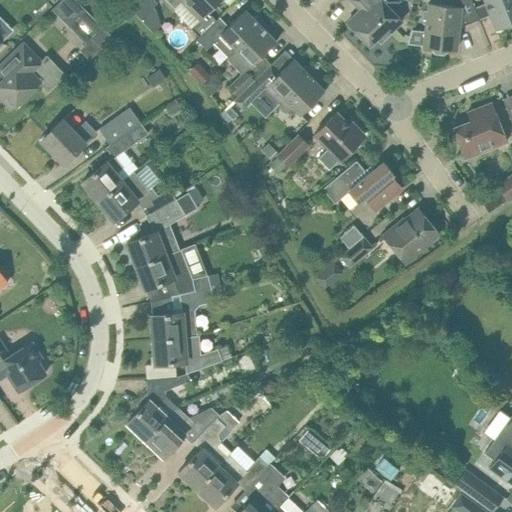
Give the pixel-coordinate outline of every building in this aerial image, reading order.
[(75,0),(62,0),(52,10),(62,20),(75,19),(85,9),(75,0)] [(192,27),(201,35),(216,20),(208,12),(220,0),(165,0),(169,3),(172,0),(179,0),(200,20),(192,27)] [(398,0),(350,0),(360,10),(347,22),(369,45),(377,37),(381,41),(402,21),(390,9),(399,0),(398,0)] [(411,30),(408,44),(422,45),(423,46),(423,47),(433,48),(432,51),(434,53),(444,54),(446,53),(447,49),(450,50),(456,50),(457,38),(459,27),(479,19),(474,7),(472,0),(471,0),(452,0),(452,6),(428,3),(426,27),(425,31),(411,30)] [(511,0),(484,0),(496,29),(511,22),(511,0)] [(136,14),(143,22),(149,16),(142,8),(136,14)] [(207,50),(214,43),(228,58),(264,22),(258,16),(255,19),(245,9),(228,26),(219,17),(216,20),(201,35),(196,40),(207,50)] [(0,43),(0,42),(0,40),(12,29),(0,16),(0,43)] [(252,66),(262,55),(276,41),(266,31),(270,28),(264,22),(228,58),(243,72),(227,87),(237,97),(244,89),(254,80),(246,71),(252,65),(252,66)] [(25,96),(41,82),(48,89),(46,90),(47,91),(65,74),(64,73),(63,75),(45,56),(39,62),(22,45),(24,43),(23,42),(0,64),(0,100),(1,100),(11,110),(25,96)] [(277,106),(312,71),(306,65),(303,68),(293,58),(279,72),(270,64),(254,80),(244,89),(254,99),(262,90),(277,106)] [(153,87),(166,78),(159,68),(146,78),(153,87)] [(318,77),(312,71),(277,106),(285,113),(292,107),(300,114),(324,90),(315,80),(318,77)] [(208,77),(201,84),(211,95),(222,84),(212,74),(208,78),(208,77)] [(453,127),(463,154),(465,158),(498,145),(506,142),(491,103),(467,112),(468,116),(452,123),(453,127)] [(99,129),(110,144),(141,122),(129,107),(99,129)] [(339,160),(350,149),(365,135),(352,121),(349,124),(337,112),(314,134),(328,148),(318,158),(329,169),(339,159),(339,160)] [(64,163),(78,149),(84,143),(95,132),(85,121),(73,132),(61,120),(41,140),(64,163)] [(110,144),(106,147),(113,157),(114,158),(124,151),(149,133),(141,122),(110,144)] [(276,154),(278,156),(272,162),(280,170),(286,164),(288,166),(308,146),(297,134),(276,154)] [(113,157),(82,182),(89,190),(90,189),(98,200),(121,182),(115,174),(122,169),(114,158),(113,157)] [(356,160),(341,173),(322,188),(335,203),(349,191),(358,203),(364,198),(374,211),(402,188),(391,175),(393,174),(383,161),(370,172),(366,168),(365,170),(356,160)] [(121,182),(98,200),(107,211),(106,212),(113,220),(128,208),(137,201),(146,216),(153,211),(175,199),(174,197),(181,193),(176,185),(170,189),(169,188),(165,190),(157,195),(152,187),(149,190),(136,173),(135,172),(121,182)] [(508,199),(511,196),(511,174),(498,184),(508,199)] [(165,254),(180,249),(170,224),(197,207),(189,192),(182,195),(175,199),(153,211),(146,216),(155,231),(127,243),(130,252),(132,252),(137,265),(165,254)] [(396,225),(383,235),(405,261),(439,233),(418,209),(397,226),(396,225)] [(363,236),(354,225),(340,237),(349,248),(363,236)] [(349,248),(340,255),(350,267),(373,248),(363,236),(349,248)] [(173,278),(179,294),(211,287),(208,275),(191,279),(180,249),(165,254),(137,265),(142,279),(141,279),(145,289),(173,278)] [(334,262),(316,277),(325,288),(343,273),(334,262)] [(211,287),(179,294),(178,294),(181,305),(181,312),(151,315),(152,325),(153,325),(154,339),(184,337),(197,335),(194,310),(200,304),(214,301),(214,300),(224,296),(220,284),(211,287)] [(155,364),(175,362),(185,361),(186,373),(187,373),(198,369),(231,358),(227,345),(201,354),(199,335),(197,335),(184,337),(154,339),(155,353),(154,353),(155,364)] [(0,378),(7,374),(18,391),(45,373),(37,361),(41,358),(31,342),(9,356),(0,341),(0,378)] [(129,420),(127,422),(134,430),(135,429),(146,439),(177,407),(165,396),(165,390),(190,380),(189,379),(187,373),(186,373),(176,377),(146,379),(148,400),(142,406),(129,420)] [(201,448),(200,449),(179,471),(186,478),(187,478),(198,488),(229,454),(231,452),(221,442),(218,432),(221,429),(225,433),(242,415),(233,406),(220,415),(219,415),(194,440),(201,448)] [(191,443),(194,440),(219,415),(211,407),(189,417),(177,407),(146,439),(156,448),(155,449),(163,457),(183,435),(191,443)] [(511,414),(484,453),(511,472),(511,478),(510,482),(511,483),(511,493),(508,499),(511,501),(511,414)] [(323,458),(333,447),(311,428),(301,439),(323,458)] [(242,477),(250,484),(270,463),(275,458),(266,449),(250,466),(244,460),(240,464),(229,454),(198,488),(208,497),(207,498),(215,505),(242,477)] [(270,463),(250,484),(258,492),(238,511),(273,511),(280,505),(289,496),(277,485),(285,477),(270,463)] [(465,471),(454,487),(489,511),(491,511),(502,497),(465,471)] [(486,511),(461,494),(454,502),(459,506),(457,509),(461,511),(486,511)] [(304,511),(287,511),(280,505),(273,511),(322,511),(326,508),(317,499),(304,511)]
